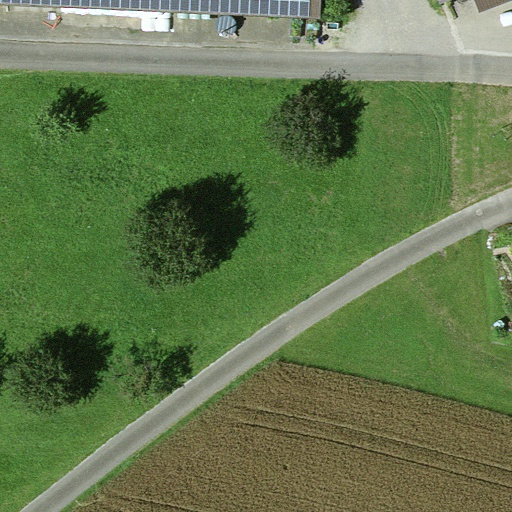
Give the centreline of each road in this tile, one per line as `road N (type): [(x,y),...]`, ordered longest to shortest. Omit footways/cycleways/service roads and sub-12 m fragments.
road 1 (residential): [(54,511),(347,294),(511,212)]
road 2 (track): [(511,71),(0,62)]
